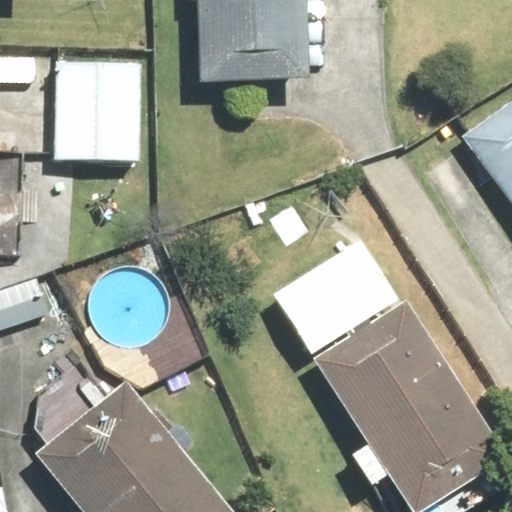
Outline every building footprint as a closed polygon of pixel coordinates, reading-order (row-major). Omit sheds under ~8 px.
[(186,0),(189,85),(298,81),(294,0),(186,0)] [(132,67),(53,65),(50,163),(129,165),(132,67)] [(511,106),(459,145),(511,217),(511,106)] [(313,359),(407,511),(466,511),(511,484),(511,483),(402,305),(313,359)] [(27,456),(71,511),(222,511),(119,383),(27,456)]
